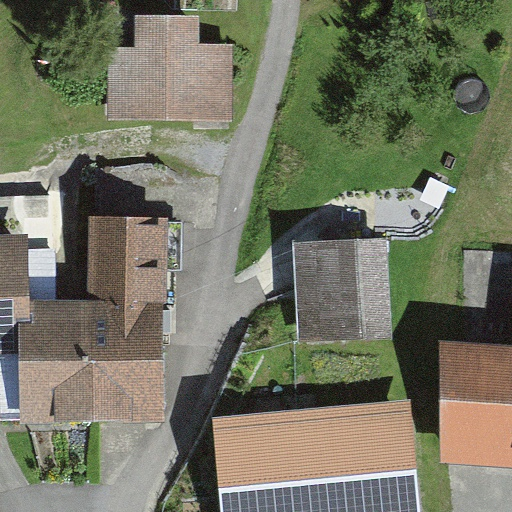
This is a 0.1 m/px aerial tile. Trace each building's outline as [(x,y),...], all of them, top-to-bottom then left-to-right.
[(113,123),(233,125),(234,48),(197,48),(198,20),(144,19),(144,50),(114,50),(113,123)] [(165,218),(95,218),(95,304),(26,305),(26,237),(0,236),(0,349),(23,349),(23,418),(165,418),(165,218)] [(390,340),(387,244),(298,247),(301,342),(390,340)] [(511,349),(446,347),(443,458),(511,460),(511,349)] [(223,420),(229,511),(413,511),(405,406),(223,420)]
